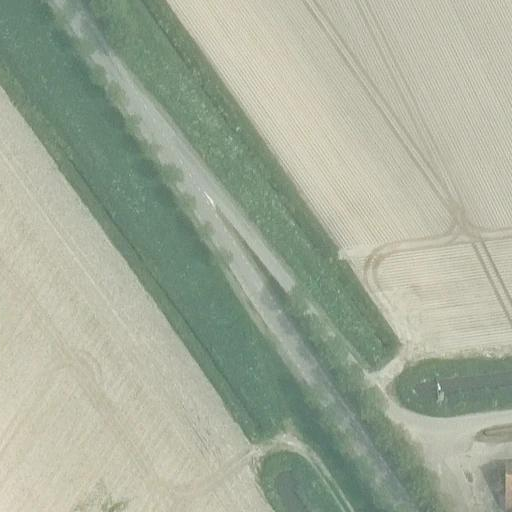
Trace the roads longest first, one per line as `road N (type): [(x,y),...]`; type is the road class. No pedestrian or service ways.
road 1 (tertiary): [(406,511),(144,118)]
road 2 (tertiary): [(408,431),(144,118)]
road 3 (track): [(346,511),(283,408),(252,285)]
road 4 (tertiary): [(144,118),(63,0)]
